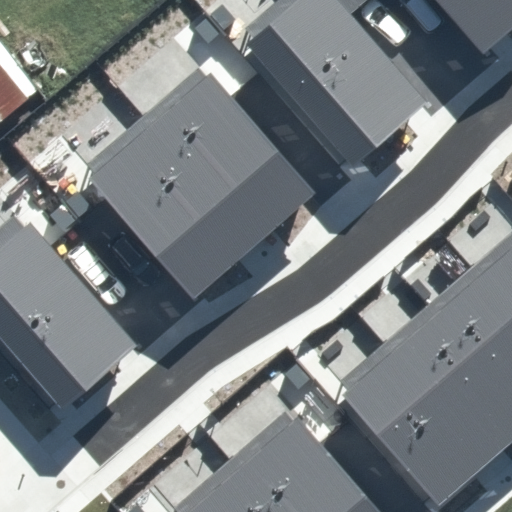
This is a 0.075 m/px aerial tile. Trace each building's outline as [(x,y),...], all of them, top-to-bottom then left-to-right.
[(375,0),(279,82),(422,248),(484,196),(511,227),(511,225),(511,118),(410,0),(375,0)] [(0,38),(0,125),(42,93),(0,38)] [(140,169),(110,136),(24,215),(55,248),(140,169)] [(204,281),(329,426),(420,349),(295,203),(204,281)] [(181,511),(230,511),(257,491),(145,349),(53,420),(125,511),(170,511),(177,507),(181,511)] [(0,511),(31,511),(0,476),(0,511)]
